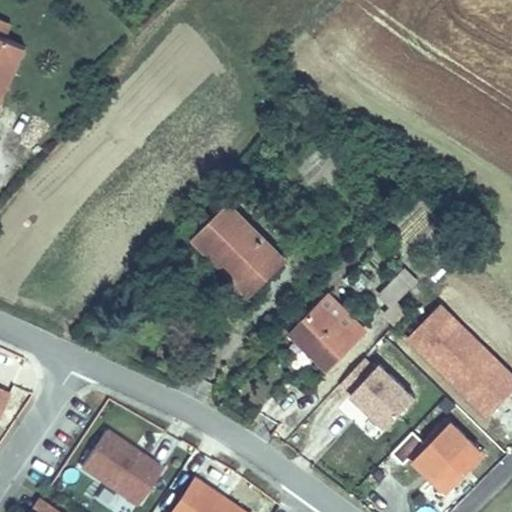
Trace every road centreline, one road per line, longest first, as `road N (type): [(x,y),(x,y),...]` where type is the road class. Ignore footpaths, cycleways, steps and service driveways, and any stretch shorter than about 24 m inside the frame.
road 1 (residential): [(307,486),(196,408),(75,356)]
road 2 (residential): [(75,356),(0,471)]
